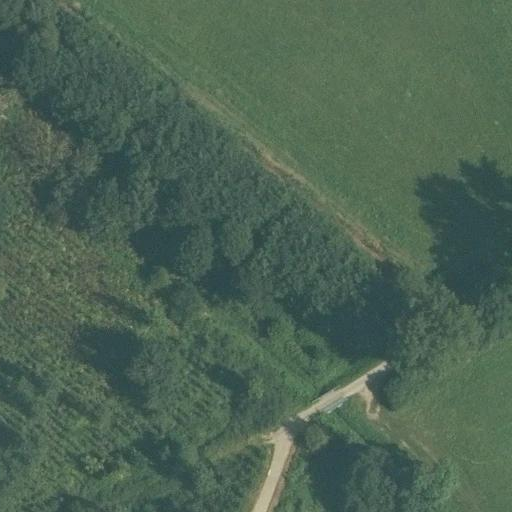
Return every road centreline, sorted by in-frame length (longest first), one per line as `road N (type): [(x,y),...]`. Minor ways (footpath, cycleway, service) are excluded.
road 1 (track): [(511,319),(351,419)]
road 2 (track): [(364,411),(466,511)]
road 3 (track): [(271,511),(293,452),(351,419)]
